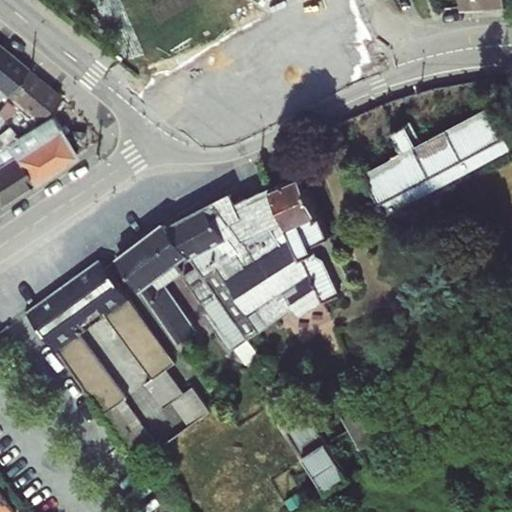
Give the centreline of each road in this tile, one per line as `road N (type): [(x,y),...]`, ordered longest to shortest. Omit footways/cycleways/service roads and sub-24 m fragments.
road 1 (residential): [(167,134),(202,145),(237,142),(402,61),(511,43)]
road 2 (residential): [(4,0),(167,134)]
road 3 (residential): [(167,134),(0,245)]
